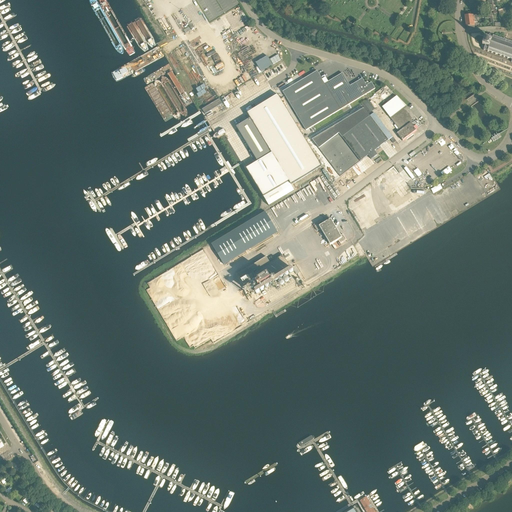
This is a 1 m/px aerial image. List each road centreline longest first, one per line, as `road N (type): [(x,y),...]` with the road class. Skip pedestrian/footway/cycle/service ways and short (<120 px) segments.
road 1 (unclassified): [(358,236),(339,201),(440,124)]
road 2 (unclassified): [(440,124),(379,73),(300,48)]
road 3 (unknown): [(166,7),(203,73),(219,78),(228,70),(210,32)]
road 4 (unknown): [(340,200),(230,272),(230,285)]
road 5 (unclassified): [(0,416),(42,483),(76,511)]
road 6 (residential): [(511,102),(488,88),(469,61),(458,0)]
